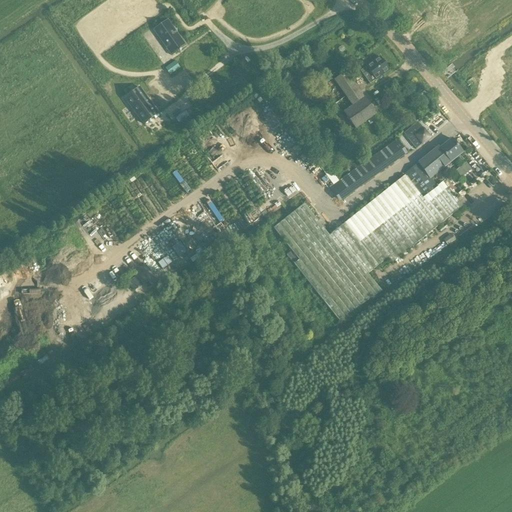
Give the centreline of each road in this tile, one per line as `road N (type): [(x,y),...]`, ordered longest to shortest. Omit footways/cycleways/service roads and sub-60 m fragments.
road 1 (unknown): [(462,115),(335,208),(259,154),(239,157),(159,220),(155,235),(170,259)]
road 2 (track): [(294,414),(511,259)]
road 3 (tertiary): [(511,174),(356,0)]
road 4 (track): [(212,12),(243,39),(265,40),(299,24),(309,5),(301,0)]
